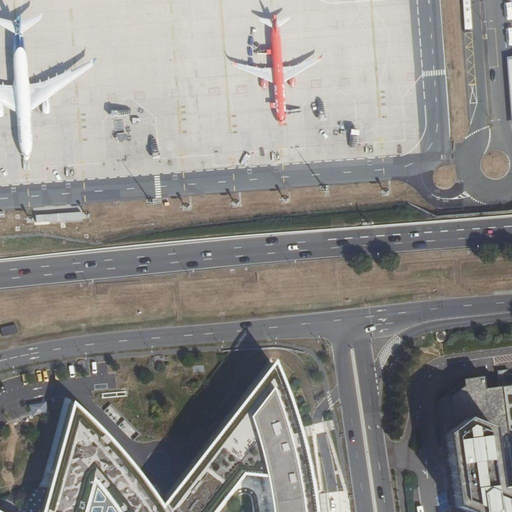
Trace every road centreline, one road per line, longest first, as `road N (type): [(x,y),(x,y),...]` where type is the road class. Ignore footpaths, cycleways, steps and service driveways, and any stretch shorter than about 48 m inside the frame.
road 1 (primary): [(511,234),(0,273)]
road 2 (secondary): [(348,318),(45,348),(0,360)]
road 3 (secondary): [(388,511),(369,383),(349,331)]
road 4 (secondary): [(349,331),(346,383),(366,511)]
road 5 (tertiary): [(511,303),(348,318)]
